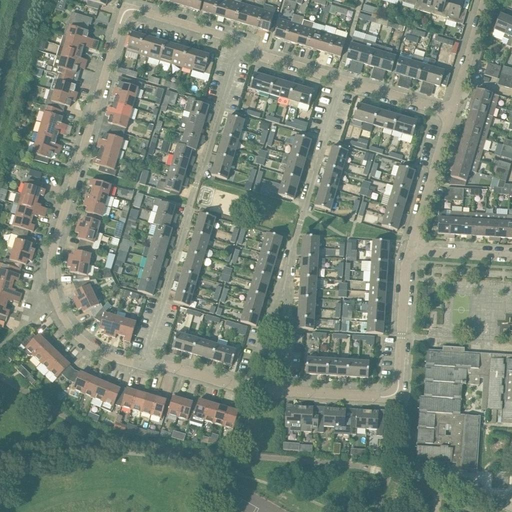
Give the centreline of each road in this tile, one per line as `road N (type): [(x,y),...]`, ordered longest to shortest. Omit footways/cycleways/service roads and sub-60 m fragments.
road 1 (residential): [(143,365),(91,349),(66,325),(51,287),(57,231),(126,7)]
road 2 (residential): [(221,106),(162,300)]
road 3 (residential): [(285,272),(340,80)]
road 4 (residential): [(412,249),(451,112)]
road 5 (residential): [(397,381),(412,249)]
road 6 (residential): [(237,49),(239,42),(126,7)]
road 7 (residential): [(251,389),(285,272)]
road 8 (residential): [(397,381),(384,397),(283,391)]
